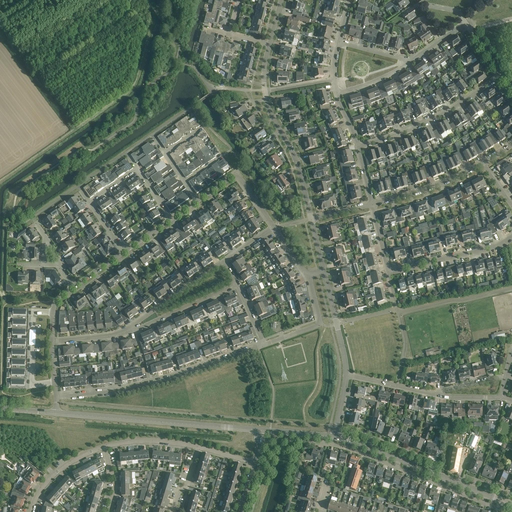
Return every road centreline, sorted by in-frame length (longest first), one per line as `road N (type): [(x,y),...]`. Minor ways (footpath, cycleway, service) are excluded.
road 1 (residential): [(56,397),(144,386),(264,344)]
road 2 (tertiary): [(259,431),(55,413)]
road 3 (tertiary): [(501,501),(334,436)]
road 4 (residential): [(356,146),(420,125),(504,74)]
road 5 (residential): [(311,219),(264,90)]
road 6 (residential): [(388,273),(511,237)]
